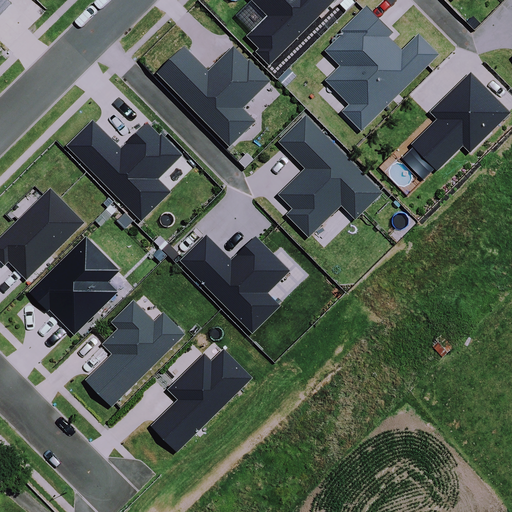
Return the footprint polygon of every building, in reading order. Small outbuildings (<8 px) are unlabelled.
[(0,0),(0,19),(14,3),(10,0),(0,0)] [(257,0),(272,15),(251,35),(264,48),(260,52),(273,64),(338,0),(257,0)] [(395,32),(370,6),(346,30),(348,32),(329,50),(344,66),(330,80),(354,103),(346,111),(365,130),(443,54),(423,33),(405,50),(391,35),(395,32)] [(134,44),(121,29),(107,43),(120,57),(134,44)] [(187,47),(162,71),(234,145),(258,122),(245,109),(274,81),(253,59),(251,61),(238,47),(212,72),(187,47)] [(511,113),(511,109),(475,72),(434,112),(441,119),(405,154),(430,180),(467,144),(474,151),(511,113)] [(384,192),(310,116),(283,142),(310,169),(284,194),(298,208),(291,214),(312,236),(345,204),(358,218),(384,192)] [(97,121),(72,146),(145,220),(173,192),(160,179),(185,155),(153,122),(124,149),(97,121)] [(88,222),(54,189),(0,241),(0,255),(8,263),(12,260),(30,279),(88,222)] [(386,243),(374,230),(356,247),(369,260),(386,243)] [(210,235),(185,260),(255,332),(282,306),(269,293),(292,270),(260,237),(236,261),(210,235)] [(121,269),(89,237),(34,291),(52,309),(52,308),(78,334),(121,292),(110,281),(121,269)] [(158,322),(137,300),(115,321),(122,328),(107,343),(116,353),(90,379),(115,405),(187,334),(167,313),(158,322)] [(183,399),(156,426),(180,450),(255,377),(228,350),(216,362),(208,354),(173,389),(183,399)]
